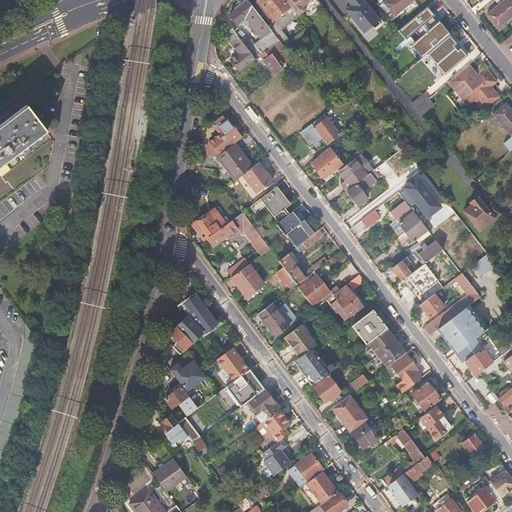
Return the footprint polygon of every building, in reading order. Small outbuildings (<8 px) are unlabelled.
[(245,37),(240,40),(255,59),(259,55),(269,48),(279,41),(274,35),(252,6),(247,0),(229,15),(237,25),(245,18),(261,39),(254,45),(251,40),(249,41),(245,37)] [(285,0),(259,0),(252,6),(274,35),(298,16),(297,14),(285,0)] [(285,0),(297,14),(304,9),(300,5),(306,0),(305,0),(285,0)] [(371,0),(345,0),(350,5),(350,6),(344,10),(346,13),(363,33),(379,20),(367,5),(373,1),(371,0)] [(383,2),(382,2),(393,16),(394,16),(394,15),(401,9),(406,15),(418,5),(414,0),(385,0),(383,2)] [(511,15),(511,1),(511,0),(504,0),(487,15),(486,14),(485,15),(497,28),(497,27),(511,15)] [(435,45),(448,34),(430,12),(430,11),(416,22),(417,23),(435,45)] [(407,22),(397,30),(401,35),(411,27),(407,22)] [(466,57),(448,34),(435,45),(453,67),(454,68),(467,57),(467,56),(466,57)] [(240,40),(238,37),(230,42),(239,53),(230,60),(239,71),(255,59),(240,40)] [(269,48),(259,55),(273,74),(281,68),(279,65),(281,63),(275,54),(274,55),(269,48)] [(476,75),(468,65),(452,78),(447,81),(456,91),(467,105),(468,104),(495,82),(496,81),(485,68),(484,68),(484,69),(476,75)] [(422,92),(410,102),(415,108),(427,98),(422,92)] [(427,98),(415,108),(420,115),(433,104),(427,98)] [(511,143),(511,111),(506,103),(505,102),(492,113),(492,114),(493,114),(511,136),(510,136),(510,137),(508,139),(511,143)] [(26,106),(0,125),(0,166),(46,132),(26,106)] [(331,109),(326,112),(330,117),(335,114),(331,109)] [(311,123),(300,131),(301,132),(311,146),(322,138),(326,143),(339,134),(327,118),(314,127),(311,123)] [(209,142),(208,156),(212,156),(216,157),(234,143),(241,137),(227,119),(218,126),(222,131),(221,131),(222,132),(209,142)] [(227,169),(236,180),(242,174),(252,167),(234,143),(216,157),(212,156),(224,171),(227,169)] [(342,163),(329,147),(318,155),(319,156),(311,163),(324,178),(342,163)] [(374,162),(372,160),(362,169),(354,159),(339,170),(345,179),(341,183),(347,190),(368,174),(374,169),(378,166),(374,162)] [(390,170),(384,161),(383,162),(378,166),(374,169),(381,178),(386,174),(385,174),(390,170)] [(259,162),(252,167),(242,174),(256,192),(272,180),(259,162)] [(407,177),(400,183),(404,188),(411,198),(425,186),(411,169),(405,174),(407,177)] [(368,174),(347,190),(358,205),(367,198),(362,192),(364,191),(375,183),(368,174)] [(257,201),(250,206),(255,212),(265,204),(279,222),(283,218),(290,213),(285,206),(290,202),(277,185),(257,201)] [(470,204),(486,224),(486,225),(500,213),(491,202),(485,207),(476,196),(468,202),(470,204)] [(396,220),(405,232),(420,220),(405,201),(390,213),(396,220)] [(462,211),(479,230),(486,224),(470,204),(462,211)] [(380,216),(375,209),(361,220),(366,227),(380,216)] [(297,217),(292,211),(290,213),(283,218),(279,222),(276,224),(284,235),(286,234),(296,247),(301,242),(313,233),(305,222),(300,215),(297,217)] [(248,220),(242,212),(226,224),(220,229),(207,239),(213,247),(227,236),(230,240),(247,228),(265,251),(269,248),(264,241),(260,236),(248,220)] [(207,239),(220,229),(215,223),(216,222),(209,213),(193,225),(204,241),(207,239)] [(254,216),(248,220),(260,236),(265,232),(254,216)] [(412,241),(427,229),(420,221),(420,220),(405,232),(412,241)] [(322,233),(319,229),(313,233),(301,242),(305,247),(322,233)] [(429,259),(442,249),(436,241),(418,254),(425,262),(429,259)] [(454,278),(461,273),(442,249),(429,259),(432,263),(431,263),(443,279),(451,274),(454,278)] [(345,256),(341,250),(327,260),(332,266),(345,256)] [(416,269),(423,264),(420,261),(417,264),(414,261),(415,260),(410,253),(407,256),(416,269)] [(286,254),(278,260),(283,267),(292,280),(296,285),(304,278),(286,254)] [(472,263),(480,275),(495,266),(488,254),(472,263)] [(317,263),(319,266),(327,260),(324,257),(317,263)] [(231,276),(243,267),(239,261),(227,270),(231,276)] [(402,280),(410,274),(404,266),(400,261),(392,267),(382,275),(385,279),(395,271),(402,280)] [(264,283),(249,263),(243,267),(231,276),(231,277),(246,297),(264,283)] [(391,266),(381,274),(382,275),(392,267),(391,266)] [(283,267),(276,272),(286,285),(292,280),(283,267)] [(479,296),(461,273),(454,278),(461,287),(467,294),(473,301),(479,296)] [(315,274),(298,287),(305,297),(322,283),(315,274)] [(363,280),(358,274),(348,282),(352,288),(363,280)] [(451,280),(440,289),(442,292),(453,283),(451,280)] [(322,283),(305,297),(311,306),(320,299),(322,302),(333,294),(338,290),(335,285),(328,290),(322,283)] [(345,285),(338,290),(333,294),(337,298),(336,299),(342,307),(337,311),(344,320),(362,305),(349,288),(348,289),(345,285)] [(419,305),(423,302),(417,294),(405,303),(411,311),(419,305)] [(443,306),(433,294),(423,302),(419,305),(425,314),(428,318),(443,306)] [(473,301),(467,294),(442,312),(443,313),(423,328),(429,336),(438,329),(449,320),(456,315),(473,301)] [(195,296),(183,305),(192,317),(204,333),(216,324),(195,296)] [(289,326),(272,303),(258,313),(275,336),(289,326)] [(487,306),(480,311),(484,316),(491,311),(487,306)] [(372,309),(351,325),(366,344),(369,342),(386,329),(387,328),(372,309)] [(188,316),(177,327),(183,332),(191,340),(192,342),(201,333),(190,321),(191,319),(188,316)] [(465,340),(449,320),(438,329),(447,340),(453,349),(465,340)] [(183,332),(177,327),(172,331),(170,330),(168,331),(170,333),(169,334),(180,346),(175,351),(179,355),(184,350),(192,342),(191,340),(183,332)] [(369,342),(387,366),(404,353),(386,329),(369,342)] [(289,334),(279,342),(286,350),(295,342),(289,334)] [(494,359),(502,354),(489,334),(481,340),(494,359)] [(0,467),(3,458),(22,400),(37,341),(25,337),(9,396),(0,425),(0,467)] [(483,351),(473,339),(457,352),(464,362),(465,361),(476,375),(492,362),(483,350),(483,351)] [(328,365),(314,346),(298,358),(301,362),(296,365),(311,385),(332,370),(328,365)] [(347,353),(341,346),(338,348),(347,359),(349,357),(347,353)] [(356,346),(347,353),(349,357),(352,355),(359,350),(356,346)] [(221,356),(216,359),(232,381),(248,369),(232,347),(221,356)] [(511,355),(508,350),(500,356),(503,361),(511,355)] [(292,353),(281,361),(286,367),(293,361),(296,359),(292,353)] [(417,369),(406,354),(392,364),(403,380),(397,384),(403,391),(409,386),(421,377),(416,370),(417,369)] [(511,355),(503,361),(508,368),(505,370),(508,374),(511,372),(511,356),(511,355)] [(187,391),(207,377),(194,358),(183,366),(179,360),(170,366),(187,391)] [(332,362),(328,365),(332,370),(336,367),(332,362)] [(247,401),(255,395),(254,394),(263,388),(251,372),(242,378),(247,385),(241,390),(243,393),(242,394),(247,401)] [(367,381),(362,374),(353,381),(358,388),(367,381)] [(328,376),(313,387),(324,402),(331,397),(332,399),(338,395),(336,393),(339,390),(328,376)] [(426,382),(410,394),(424,411),(439,399),(426,382)] [(187,415),(197,408),(189,397),(179,384),(172,389),(174,392),(164,399),(171,408),(178,403),(187,415)] [(228,384),(218,392),(222,397),(232,389),(228,384)] [(511,387),(497,400),(507,414),(510,411),(505,404),(511,398),(511,387)] [(198,390),(189,397),(197,408),(206,401),(198,390)] [(263,420),(279,408),(265,390),(249,402),(263,420)] [(350,394),(348,395),(357,408),(359,406),(350,394)] [(348,395),(331,407),(343,423),(345,421),(351,430),(363,421),(368,418),(359,406),(357,408),(348,395)] [(216,396),(204,405),(208,411),(220,402),(216,396)] [(419,417),(435,439),(451,426),(435,406),(419,417)] [(279,440),(288,433),(283,427),(289,422),(279,408),(263,420),(248,432),(264,452),(279,440)] [(177,423),(176,424),(170,415),(162,421),(164,424),(160,427),(169,439),(182,430),(177,423)] [(188,415),(179,420),(191,440),(200,435),(188,415)] [(399,432),(403,429),(395,417),(390,421),(399,432)] [(363,421),(351,430),(350,431),(362,448),(376,438),(363,421)] [(402,474),(424,457),(403,429),(399,432),(390,439),(393,443),(398,439),(415,461),(411,464),(410,462),(402,468),(400,466),(382,479),(387,485),(388,484),(402,474)] [(473,434),(461,444),(470,456),(483,447),(473,434)] [(199,438),(192,443),(202,456),(208,451),(199,438)] [(260,464),(257,466),(267,480),(289,464),(289,463),(284,456),(288,453),(283,447),(284,446),(279,440),(264,452),(255,458),(260,464)] [(310,453),(287,470),(300,487),(307,482),(306,481),(322,469),(325,467),(319,459),(317,461),(310,453)] [(424,457),(402,474),(405,478),(409,476),(413,481),(422,474),(421,472),(432,464),(425,456),(424,457)] [(171,457),(151,472),(166,492),(186,477),(171,457)] [(228,474),(223,467),(217,471),(222,478),(228,474)] [(324,470),(306,482),(320,502),(338,489),(324,470)] [(491,480),(489,482),(500,497),(511,488),(511,479),(505,470),(491,480)] [(402,474),(388,484),(393,490),(391,492),(402,506),(418,495),(405,478),(402,474)] [(478,511),(499,497),(490,485),(467,502),(474,511),(478,511)] [(181,511),(175,504),(166,511),(153,495),(148,489),(128,504),(134,511),(181,511)] [(234,492),(230,494),(237,503),(240,500),(234,492)] [(337,492),(319,505),(325,511),(338,511),(347,505),(337,492)] [(299,504),(291,493),(280,502),(285,509),(290,505),(293,509),(299,504)] [(240,507),(243,511),(249,507),(250,504),(244,497),(240,500),(237,503),(240,507)] [(437,511),(434,511),(460,511),(459,510),(451,499),(437,510),(437,511)]
